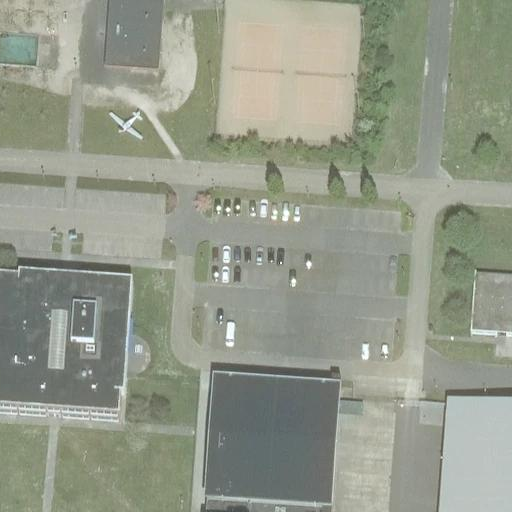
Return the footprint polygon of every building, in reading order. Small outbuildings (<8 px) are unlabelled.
[(108,0),(104,72),(158,75),(162,13),(163,0),(108,0)] [(511,280),(474,278),(470,334),(497,336),(504,337),(506,337),(511,337),(511,280)] [(125,338),(129,290),(119,290),(68,286),(9,282),(0,281),(0,414),(119,423),(122,381),(125,338)] [(331,511),(339,401),(340,384),(332,383),(331,393),(214,385),(211,429),(205,511),(331,511)] [(511,511),(511,409),(448,405),(446,425),(440,511),(511,511)]
